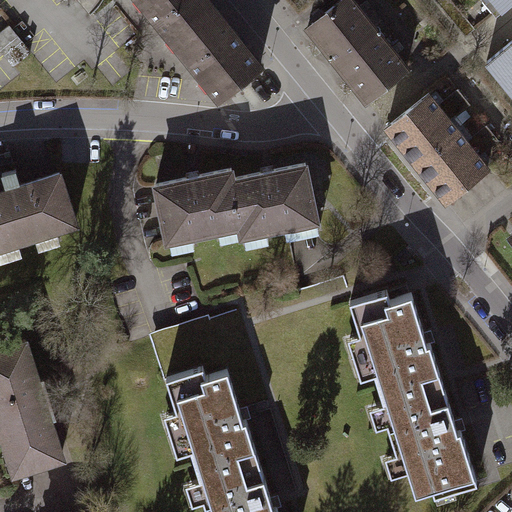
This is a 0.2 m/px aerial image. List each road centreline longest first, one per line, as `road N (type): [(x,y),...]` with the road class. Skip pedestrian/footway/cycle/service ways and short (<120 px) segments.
road 1 (residential): [(325,101),(235,125),(0,120)]
road 2 (residential): [(325,101),(511,323)]
road 3 (residential): [(244,0),(325,101)]
